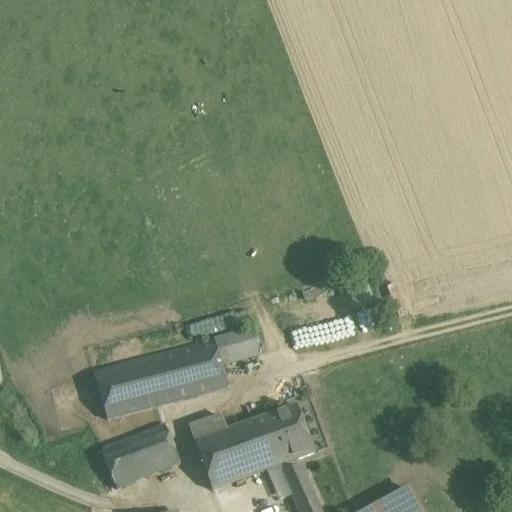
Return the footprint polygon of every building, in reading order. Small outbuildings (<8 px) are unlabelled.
[(321,337),(337,336),(334,290),(318,291),(321,337)] [(252,329),(216,339),(217,344),(223,365),(259,355),(252,329)] [(217,344),(94,378),(106,420),(229,387),(223,365),(217,344)] [(257,406),(275,402),(274,393),(255,397),(257,406)] [(297,404),(249,422),(267,470),(315,451),(297,404)] [(221,415),(188,428),(194,443),(227,430),(221,415)] [(227,430),(194,443),(211,491),(267,470),(249,422),(227,430)] [(165,428),(101,450),(117,492),(180,466),(165,428)] [(280,475),(297,511),(320,511),(300,467),(280,475)] [(419,511),(407,489),(366,511),(419,511)]
